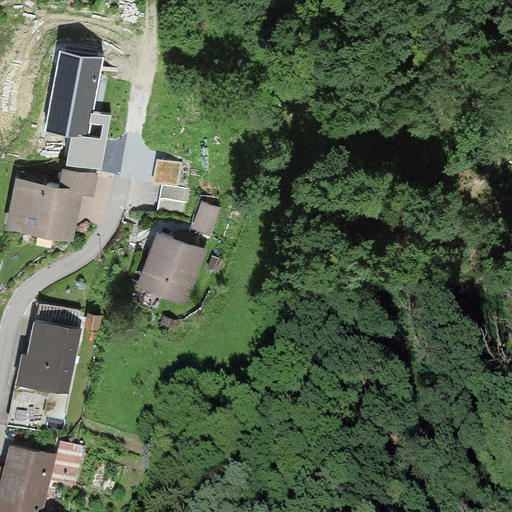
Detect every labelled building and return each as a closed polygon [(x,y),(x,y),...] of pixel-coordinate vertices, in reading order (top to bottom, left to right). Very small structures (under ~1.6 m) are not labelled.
[(102,58),(59,51),(46,132),(71,137),(67,164),(101,169),(110,117),(93,114),(96,93),(102,58)] [(15,176),(5,227),(73,239),(81,196),(94,198),(99,174),(64,168),(61,184),(15,176)] [(196,189),(165,183),(159,211),(190,217),(196,189)] [(221,211),(202,205),(196,227),(214,232),(221,211)] [(162,226),(139,281),(189,301),(210,246),(181,234),(162,226)] [(5,420),(41,428),(44,411),(65,416),(86,320),(35,309),(26,349),(21,348),(5,420)] [(12,439),(0,484),(0,511),(49,511),(41,510),(50,474),(76,481),(86,442),(64,436),(60,452),(12,439)]
